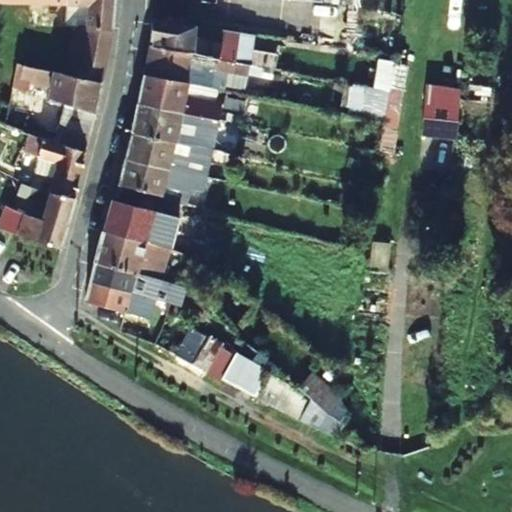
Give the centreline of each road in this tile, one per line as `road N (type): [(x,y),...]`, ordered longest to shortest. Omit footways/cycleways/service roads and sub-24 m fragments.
road 1 (residential): [(39,334),(358,511)]
road 2 (residential): [(126,0),(121,61),(72,292),(39,334)]
